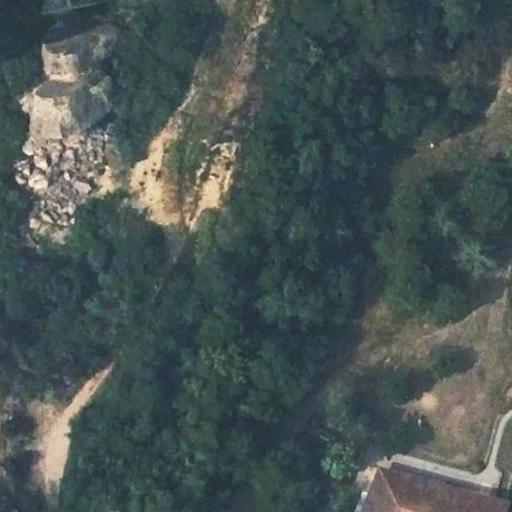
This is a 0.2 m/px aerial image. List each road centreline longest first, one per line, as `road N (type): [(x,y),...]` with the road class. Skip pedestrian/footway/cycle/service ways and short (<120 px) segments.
road 1 (track): [(46,511),(61,426),(169,260),(231,123),(272,0)]
road 2 (track): [(234,511),(287,410),(352,349),(433,322),(486,292),(511,245)]
